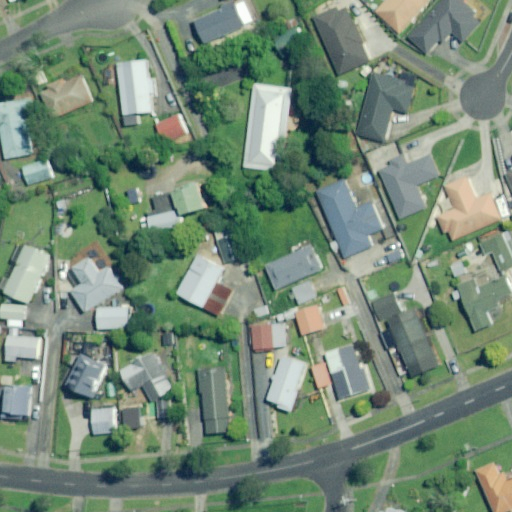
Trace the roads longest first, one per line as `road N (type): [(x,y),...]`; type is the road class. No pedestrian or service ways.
road 1 (residential): [(326,458),(132,486),(0,475)]
road 2 (residential): [(511,381),(326,458)]
